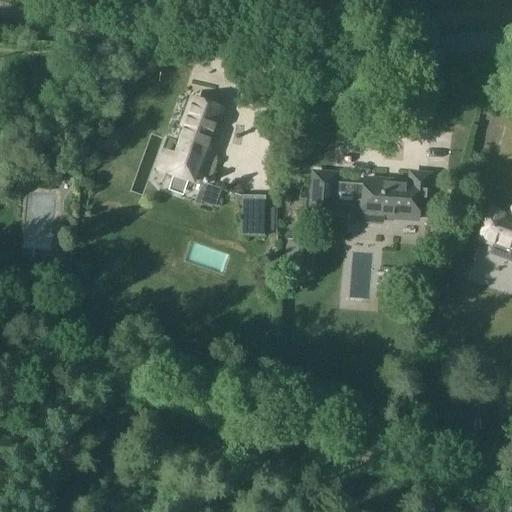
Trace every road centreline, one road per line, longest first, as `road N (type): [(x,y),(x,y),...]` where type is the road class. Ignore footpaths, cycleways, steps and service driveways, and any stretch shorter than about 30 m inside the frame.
road 1 (track): [(0,318),(419,470),(506,511)]
road 2 (unclassified): [(511,39),(128,29),(0,12)]
